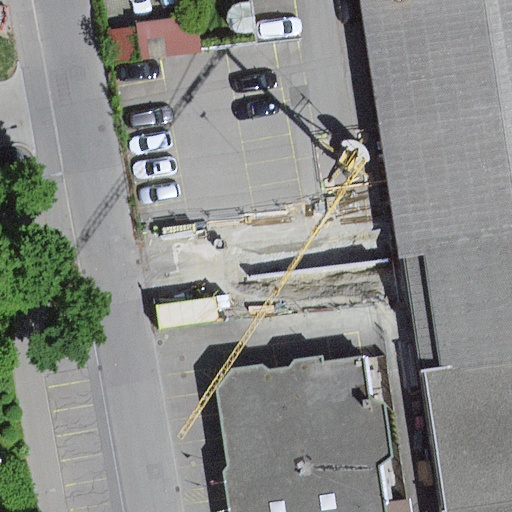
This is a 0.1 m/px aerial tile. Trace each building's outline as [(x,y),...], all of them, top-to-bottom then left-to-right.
[(511,511),(511,0),(355,0),(436,511),(511,511)] [(258,34),(255,2),(238,4),(233,8),(229,13),(227,19),(228,24),(231,30),(237,34),(242,35),(258,34)] [(137,28),(109,32),(113,64),(203,53),(199,15),(136,23),(137,28)] [(370,407),(365,363),(322,369),(321,363),(294,366),(290,374),(270,376),(264,370),(241,373),(232,384),(228,388),(241,470),(235,470),(237,490),(239,511),(386,511),(385,503),(381,461),(390,460),(384,405),(370,407)] [(413,511),(412,499),(385,503),(386,511),(413,511)]
